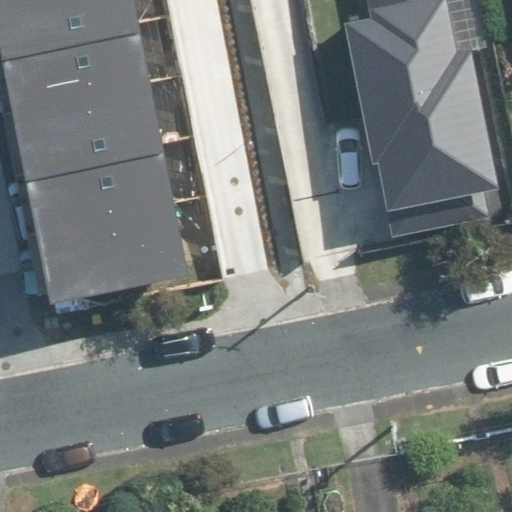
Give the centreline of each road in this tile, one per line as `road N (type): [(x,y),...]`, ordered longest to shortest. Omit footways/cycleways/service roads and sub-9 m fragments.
road 1 (residential): [(290,362),(223,0)]
road 2 (residential): [(0,419),(290,362)]
road 3 (residential): [(290,362),(511,319)]
